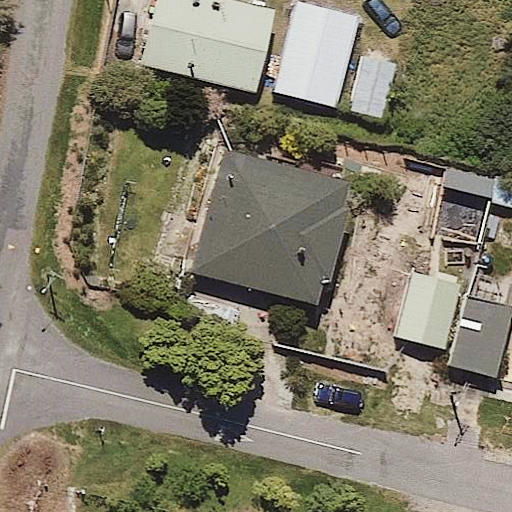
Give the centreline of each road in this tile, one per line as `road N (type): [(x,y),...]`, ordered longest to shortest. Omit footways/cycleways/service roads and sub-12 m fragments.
road 1 (residential): [(0,367),(511,487)]
road 2 (residential): [(44,0),(0,260)]
